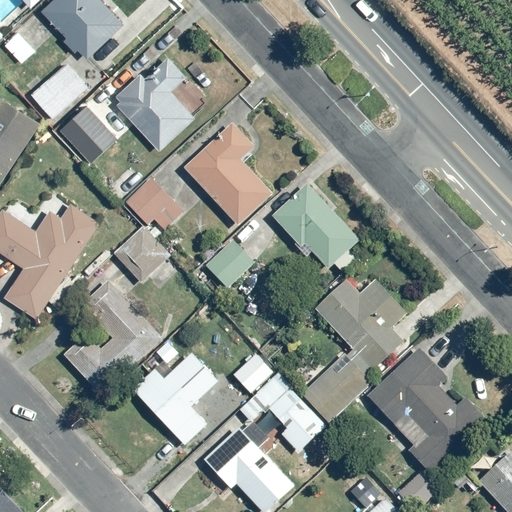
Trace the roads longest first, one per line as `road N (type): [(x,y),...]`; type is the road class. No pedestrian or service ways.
road 1 (residential): [(215,0),(511,315)]
road 2 (secondary): [(511,206),(319,0)]
road 3 (residential): [(0,384),(118,511)]
